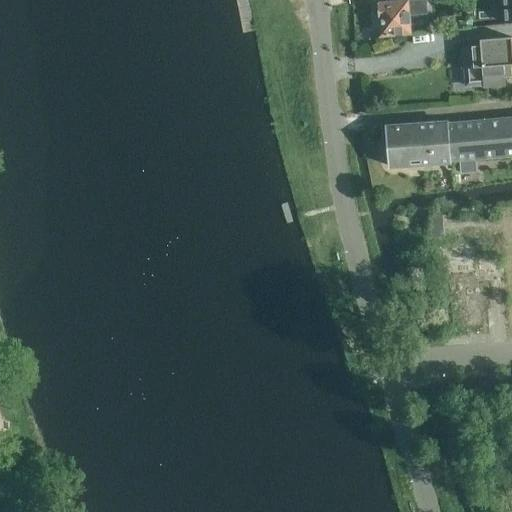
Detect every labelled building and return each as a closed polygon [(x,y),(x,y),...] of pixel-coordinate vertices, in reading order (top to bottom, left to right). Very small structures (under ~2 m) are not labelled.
[(425,0),(414,0),(378,3),(380,37),(412,34),(410,14),(426,12),(425,0)] [(511,21),(511,0),(502,0),(504,22),(511,21)] [(476,46),(461,47),(463,68),(465,68),(467,85),(484,84),(484,85),(505,84),(504,77),(511,77),(511,65),(511,64),(511,40),(511,37),(486,39),(480,40),(480,46),(476,46)] [(511,115),(448,121),(451,161),(511,156),(511,115)] [(448,121),(388,126),(391,166),(451,161),(448,121)] [(442,215),(430,216),(431,237),(436,236),(443,236),(443,228),(442,215)] [(474,244),(437,247),(438,276),(476,274),(475,260),(474,244)] [(511,289),(452,294),(454,326),(511,321),(511,289)]
